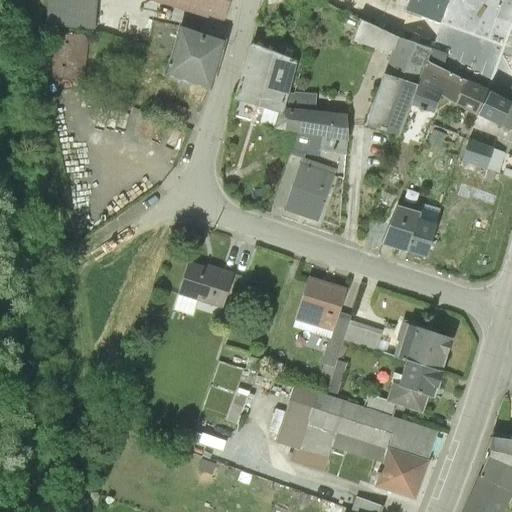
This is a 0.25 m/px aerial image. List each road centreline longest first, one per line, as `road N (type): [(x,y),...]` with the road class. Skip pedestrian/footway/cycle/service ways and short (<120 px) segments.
road 1 (unclassified): [(501,310),(187,200),(248,0)]
road 2 (track): [(187,200),(143,225),(71,430)]
road 3 (tertiary): [(488,353),(433,511)]
